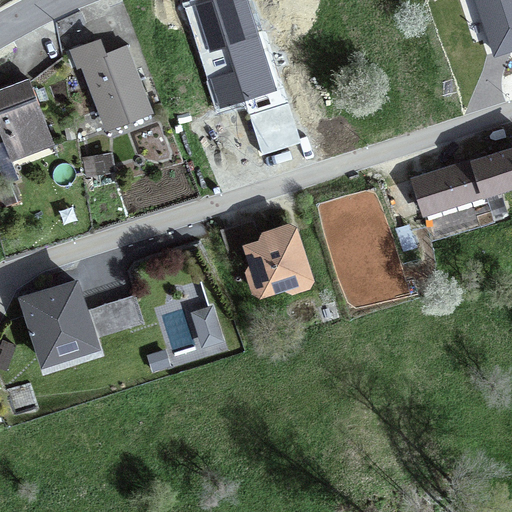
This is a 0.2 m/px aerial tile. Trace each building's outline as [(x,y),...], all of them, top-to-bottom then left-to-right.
[(247,0),(195,0),(184,4),(216,108),(275,90),(247,0)] [(511,0),(474,0),(493,58),(511,51),(511,0)] [(101,38),(70,50),(77,69),(82,67),(106,132),(154,114),(128,44),(107,52),(101,38)] [(28,79),(0,89),(0,130),(12,162),(54,145),(28,79)] [(511,145),(419,182),(432,215),(511,183),(511,145)] [(230,256),(244,252),(242,245),(258,240),(260,237),(255,219),(221,230),(230,256)] [(248,266),(245,272),(252,294),(260,299),(285,291),(292,295),(310,289),(314,282),(297,228),(288,224),(262,233),(260,237),(258,240),(242,245),(244,252),(248,266)] [(78,279),(19,297),(42,367),(100,349),(78,279)] [(212,305),(191,312),(202,348),(224,341),(212,305)] [(165,348),(147,354),(152,372),(171,366),(165,348)]
